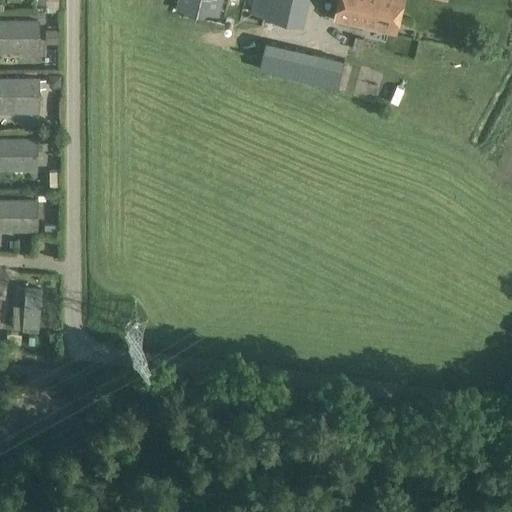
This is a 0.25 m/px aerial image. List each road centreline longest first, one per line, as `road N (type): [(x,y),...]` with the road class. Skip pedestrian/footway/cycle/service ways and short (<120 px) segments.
road 1 (unclassified): [(511,418),(97,365),(70,308),(72,266)]
road 2 (unclassified): [(72,266),(72,0)]
